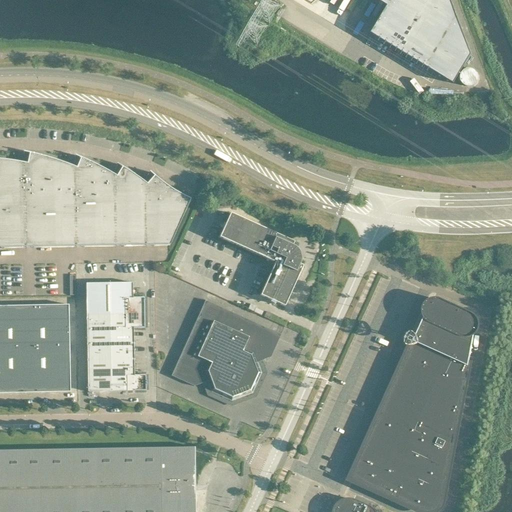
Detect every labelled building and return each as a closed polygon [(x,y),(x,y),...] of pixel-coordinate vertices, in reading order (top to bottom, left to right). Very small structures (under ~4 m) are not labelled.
[(378,0),(388,6),(372,33),(454,82),(471,54),(450,0),(378,0)] [(463,69),(464,86),(479,85),(477,67),(463,69)] [(77,206),(76,167),(71,165),(65,163),(59,161),(53,159),(47,157),(41,155),(35,154),(29,152),(27,163),(28,207),(0,207),(0,247),(170,245),(187,208),(188,204),(147,205),(117,205),(77,206)] [(77,206),(117,205),(116,176),(112,173),(107,170),(102,167),(96,164),(91,162),(86,159),(81,157),(76,167),(77,206)] [(0,207),(28,207),(27,163),(22,162),(16,161),(10,160),(5,159),(0,158),(0,207)] [(117,205),(147,205),(147,183),(143,180),(139,177),(135,175),(131,172),(126,169),(122,167),(116,176),(117,205)] [(147,205),(188,204),(191,199),(187,197),(183,195),(179,193),(175,191),(172,188),(168,186),(164,183),(161,181),(158,178),(154,175),(147,183),(147,205)] [(275,262),(299,253),(299,252),(298,251),(297,250),(297,248),(296,248),(294,247),(293,246),(292,245),(294,242),(230,213),(219,237),(275,262)] [(284,306),(303,266),(299,264),(300,263),(300,261),(300,260),(300,259),(300,257),(300,256),(300,255),(299,253),(275,262),(260,295),(284,306)] [(132,298),(132,283),(122,283),(86,283),(86,314),(144,313),(144,297),(132,298)] [(423,321),(414,341),(468,365),(473,343),(474,334),(475,333),(476,332),(477,331),(477,329),(478,328),(478,327),(478,325),(478,324),(478,323),(478,321),(477,320),(477,319),(476,318),(475,317),(474,316),(473,315),(472,314),(441,300),(440,300),(438,300),(437,299),(436,299),(434,299),(433,300),(432,300),(430,301),(429,301),(428,302),(427,303),(426,304),(426,305),(425,307),(425,308),(424,309),(424,311),(424,312),(425,313),(425,315),(425,316),(423,321)] [(253,394),(263,373),(258,362),(271,358),(281,334),(205,300),(171,376),(194,386),(206,382),(210,393),(231,402),(253,394)] [(0,349),(69,348),(68,305),(0,305),(0,349)] [(87,352),(133,352),(133,328),(144,328),(144,313),(86,314),(87,352)] [(405,360),(402,367),(414,372),(463,394),(464,387),(468,365),(414,341),(413,343),(405,360)] [(0,393),(70,392),(69,348),(0,349),(0,393)] [(134,375),(133,352),(87,352),(88,392),(145,391),(145,375),(134,375)] [(402,367),(396,380),(460,409),(463,394),(414,372),(402,367)] [(390,393),(387,400),(456,431),(457,424),(460,409),(396,380),(390,393)] [(387,400),(379,419),(452,453),(456,431),(387,400)] [(379,419),(367,445),(411,466),(396,499),(421,510),(423,511),(425,511),(430,511),(433,511),(436,510),(438,509),(440,507),(441,505),(442,503),(443,500),(452,453),(379,419)] [(361,459),(352,479),(396,499),(411,466),(367,445),(361,459)] [(0,511),(159,511),(158,450),(0,452),(0,511)] [(159,511),(194,511),(193,450),(158,450),(159,511)] [(375,511),(374,511),(373,509),(372,508),(371,507),(369,507),(357,501),(356,501),(354,500),(353,500),(351,499),(349,499),(348,499),(346,499),(346,501),(336,511),(334,510),(334,511),(375,511)]
